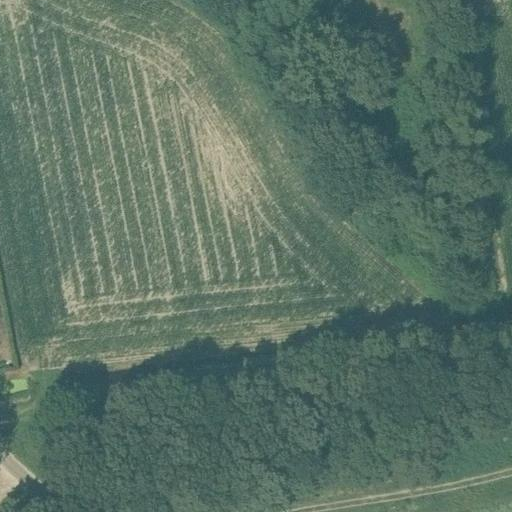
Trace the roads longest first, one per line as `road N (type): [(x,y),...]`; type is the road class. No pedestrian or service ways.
road 1 (track): [(0,422),(110,399),(511,346)]
road 2 (track): [(511,468),(278,511)]
